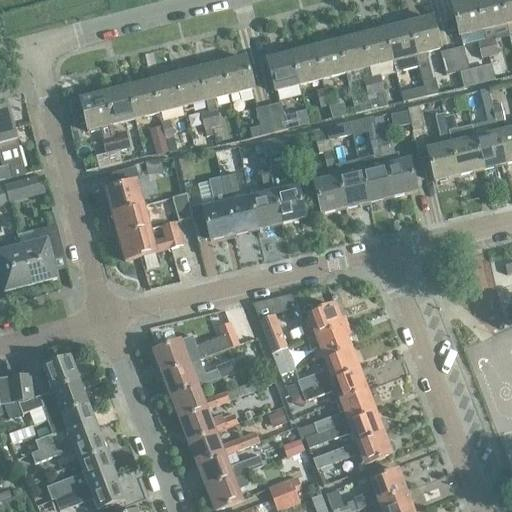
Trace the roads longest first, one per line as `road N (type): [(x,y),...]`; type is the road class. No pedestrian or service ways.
road 1 (residential): [(381,256),(102,319)]
road 2 (residential): [(102,319),(32,50)]
road 3 (residential): [(381,256),(480,511)]
road 4 (residential): [(174,511),(102,319)]
road 5 (residential): [(32,50),(225,0)]
road 6 (residential): [(511,226),(381,256)]
